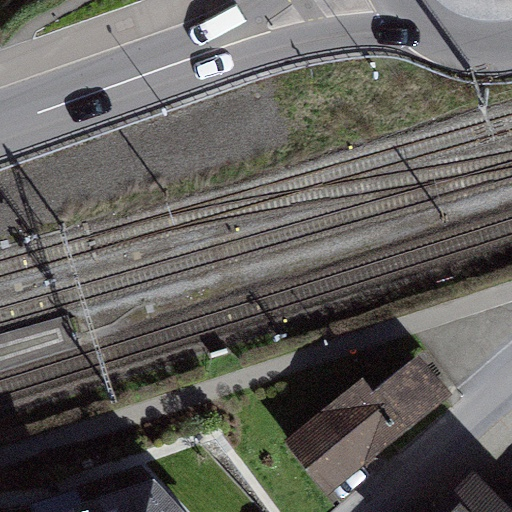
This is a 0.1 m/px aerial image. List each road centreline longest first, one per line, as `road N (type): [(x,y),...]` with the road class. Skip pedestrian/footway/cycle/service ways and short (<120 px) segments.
road 1 (primary): [(0,124),(346,0)]
road 2 (residential): [(357,511),(511,375)]
road 3 (primary): [(398,0),(426,31),(455,46),(511,50)]
